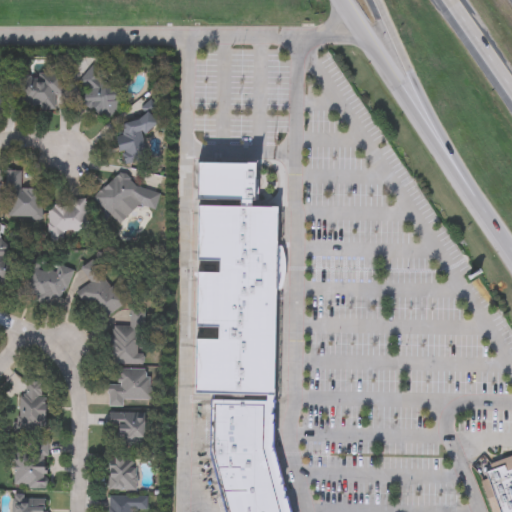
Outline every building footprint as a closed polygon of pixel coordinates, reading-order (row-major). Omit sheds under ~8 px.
[(126,99),(103,121),(80,98),(87,91),(77,81),(92,66),(126,99)] [(21,70),(63,81),(56,111),(13,100),(21,70)] [(123,164),(116,136),(123,134),(120,122),(151,114),(155,128),(141,132),(147,158),(123,164)] [(41,189),(41,220),(6,219),(6,169),(20,169),(20,188),(41,189)] [(211,402),(196,401),(196,348),(216,348),(216,335),(196,335),(197,281),(219,281),(219,270),(198,270),(199,214),(240,214),(240,209),(195,209),(196,171),(254,172),(254,209),(250,209),(250,214),(277,214),(277,251),(281,251),(285,266),(285,280),(281,294),(276,294),(275,402),(211,402)] [(159,193),(152,211),(126,201),(120,216),(98,207),(110,174),(159,193)] [(64,242),(48,242),(47,203),(85,202),(86,232),(64,233),(64,242)] [(0,286),(0,244),(7,244),(7,259),(15,259),(15,286),(0,286)] [(94,259),(124,305),(97,321),(78,292),(90,284),(80,268),(94,259)] [(66,267),(67,296),(27,298),(26,269),(66,267)] [(110,365),(111,326),(129,327),(129,310),(144,310),(143,365),(110,365)] [(122,401),(122,407),(108,407),(108,370),(149,370),(149,401),(122,401)] [(17,433),(19,381),(46,382),(44,434),(17,433)] [(275,421),(211,419),(211,402),(275,402),(275,421)] [(144,447),(111,447),(111,413),(144,413),(144,447)] [(275,421),(211,419),(210,452),(225,503),(286,490),(275,450),(275,421)] [(47,442),(47,488),(13,488),(13,442),(47,442)] [(136,457),(136,490),(108,490),(108,457),(136,457)] [(490,511),(480,482),(485,480),(482,470),(511,459),(511,511),(490,511)] [(291,511),(286,490),(225,503),(227,511),(291,511)] [(146,497),(146,510),(132,510),(131,511),(106,511),(107,496),(146,497)] [(9,511),(10,498),(47,499),(46,511),(9,511)]
